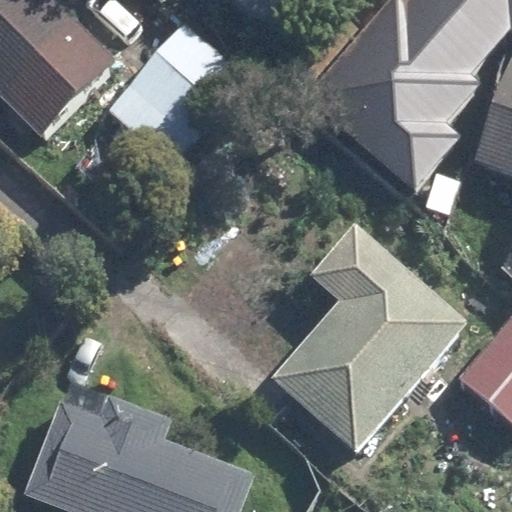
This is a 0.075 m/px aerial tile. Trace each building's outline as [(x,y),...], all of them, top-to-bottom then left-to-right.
[(0,0),(0,98),(18,118),(90,50),(41,0),(0,0)] [(232,0),(231,3),(299,52),(334,0),(232,0)] [(120,123),(181,180),(260,97),(199,40),(120,123)] [(511,119),(495,169),(511,174),(511,119)] [(289,388),(374,461),(484,333),(370,234),(327,285),(357,310),(289,388)] [(511,339),(471,385),(511,420),(511,339)] [(44,502),(69,511),(261,511),(271,486),(179,451),(188,427),(125,402),(116,426),(79,411),(44,502)]
